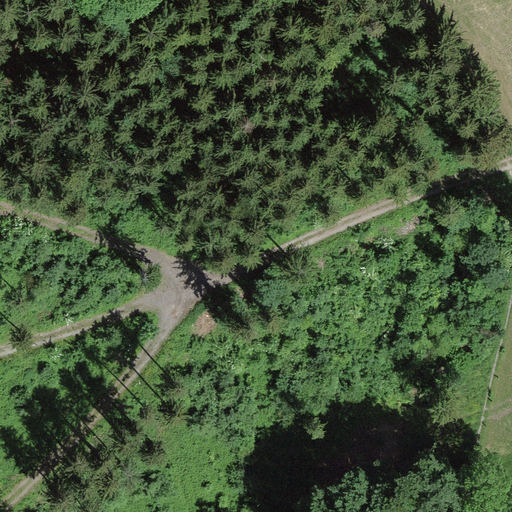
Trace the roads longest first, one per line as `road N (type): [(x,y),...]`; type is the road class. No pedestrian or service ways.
road 1 (track): [(182,300),(213,280),(511,159)]
road 2 (track): [(0,511),(39,476),(182,300)]
road 3 (track): [(213,280),(0,207)]
road 4 (track): [(182,300),(0,351)]
